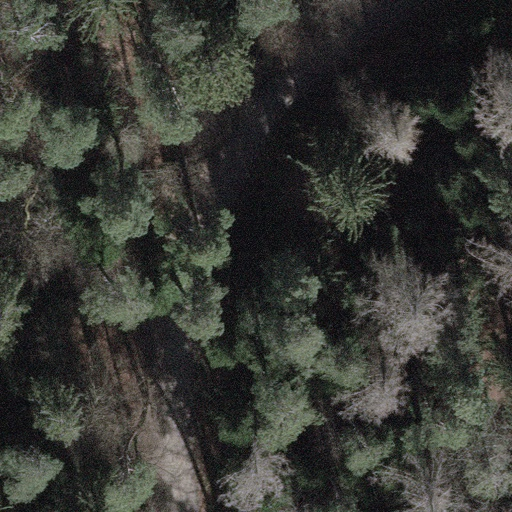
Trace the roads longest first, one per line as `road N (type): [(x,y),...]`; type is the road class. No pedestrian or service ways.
road 1 (track): [(183,511),(180,310),(225,170),(324,57),(421,0)]
road 2 (track): [(180,310),(0,197)]
